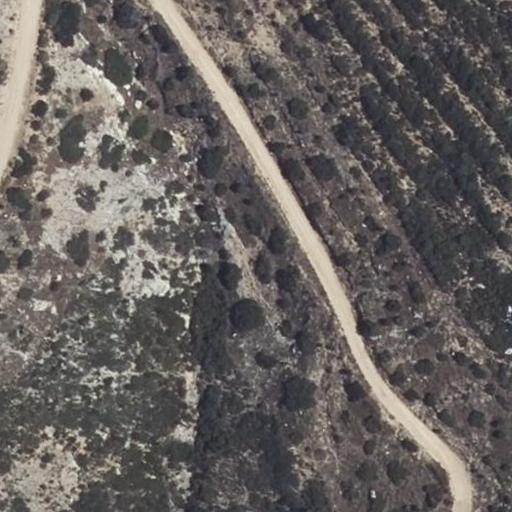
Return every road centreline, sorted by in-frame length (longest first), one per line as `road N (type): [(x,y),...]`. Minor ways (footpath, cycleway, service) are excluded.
road 1 (track): [(469,511),(462,473),(426,426),(383,392),(358,331),(234,108),(160,0)]
road 2 (track): [(34,0),(0,156)]
